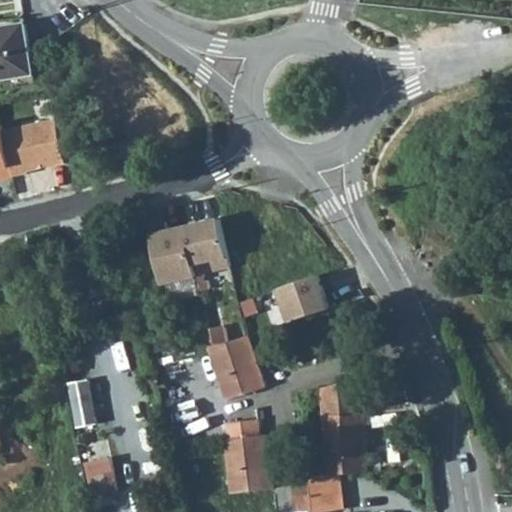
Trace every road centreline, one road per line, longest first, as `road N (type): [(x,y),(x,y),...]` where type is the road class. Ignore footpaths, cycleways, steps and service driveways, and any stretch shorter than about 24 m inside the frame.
road 1 (tertiary): [(328,154),(409,311),(458,458),(464,511)]
road 2 (residential): [(279,145),(0,232)]
road 3 (tertiary): [(119,0),(208,58),(269,72)]
road 4 (residential): [(511,41),(477,60),(362,85)]
